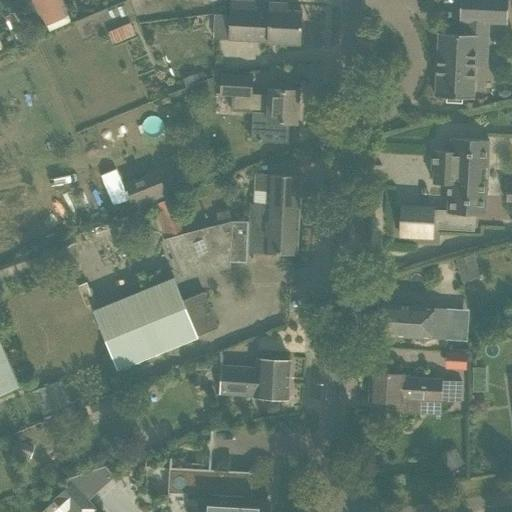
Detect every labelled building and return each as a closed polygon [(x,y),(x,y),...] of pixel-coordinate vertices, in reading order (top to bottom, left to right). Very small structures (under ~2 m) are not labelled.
[(60,0),(42,0),(48,12),(41,15),(49,32),(71,23),(60,0)] [(267,42),(301,44),(302,11),(287,10),(287,2),(239,0),(228,0),(228,40),(267,42)] [(439,33),(435,97),(446,98),(446,102),(461,103),(461,99),(471,99),(476,37),(488,37),(488,23),(507,25),(508,0),(460,0),(459,21),(465,22),(464,34),(439,33)] [(289,123),(296,123),(298,90),(270,88),(269,95),(251,94),(252,77),(221,75),(220,96),(233,97),(232,111),(249,111),(249,112),(253,112),(251,140),(288,143),(289,123)] [(468,225),(469,213),(486,214),(488,181),(486,181),(487,167),(488,168),(490,140),(449,138),(449,151),(433,150),(432,170),(434,170),(433,183),(449,184),(448,212),(434,211),(434,209),(402,207),(400,235),(432,237),(433,223),(468,225)] [(205,184),(216,180),(209,163),(198,167),(205,184)] [(126,183),(134,205),(166,193),(158,171),(126,183)] [(299,214),(301,175),(254,174),(252,203),(252,217),(266,217),(266,213),(299,214)] [(167,238),(185,234),(170,198),(154,205),(167,238)] [(185,234),(167,238),(184,280),(231,266),(231,263),(247,264),(247,252),(298,254),(299,214),(266,213),(266,217),(252,217),(252,221),(236,220),(185,234)] [(161,233),(159,232),(146,227),(143,226),(134,249),(152,256),(161,233)] [(461,284),(480,279),(474,254),(456,260),(461,284)] [(119,267),(122,274),(130,270),(127,263),(119,267)] [(183,300),(174,277),(93,310),(117,370),(218,329),(203,292),(183,300)] [(95,303),(87,282),(78,285),(86,306),(95,303)] [(452,309),(383,304),(382,315),(378,315),(377,335),(451,340),(453,309),(452,309)] [(0,394),(19,386),(0,340),(0,394)] [(443,349),(441,366),(462,369),(464,352),(443,349)] [(256,397),(288,398),(290,361),(258,358),(258,359),(256,359),(255,368),(222,366),(220,394),(256,396),(256,397)] [(403,398),(441,400),(461,401),(462,381),(404,378),(404,374),(371,372),(369,400),(402,402),(403,398)] [(111,398),(90,407),(95,419),(116,411),(111,398)] [(10,452),(31,459),(35,447),(14,440),(10,452)] [(172,458),(170,458),(168,492),(187,493),(187,499),(199,500),(197,511),(270,511),(271,501),(249,500),(249,496),(252,496),(253,472),(203,470),(203,466),(192,465),(192,469),(171,468),(172,458)] [(70,510),(71,511),(94,511),(97,509),(89,500),(90,499),(88,497),(86,491),(85,484),(88,478),(94,473),(100,471),(107,472),(113,476),(114,478),(115,477),(106,466),(66,479),(70,485),(58,496),(70,510)] [(64,511),(54,501),(41,511),(64,511)]
